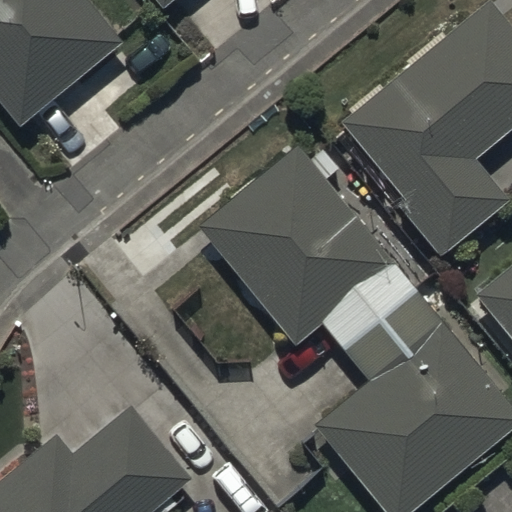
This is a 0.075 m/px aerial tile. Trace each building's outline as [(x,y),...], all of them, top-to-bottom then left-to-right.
[(118,45),(79,0),(0,0),(0,110),(16,130),(118,45)] [(183,0),(144,0),(160,19),(183,0)] [(511,123),(511,35),(481,0),(337,122),(408,206),(399,214),(437,258),(507,199),(472,158),(511,123)] [(405,511),(511,423),(511,412),(289,143),(195,221),(293,339),(316,321),(368,383),(311,429),(380,511),(405,511)] [(511,274),(478,304),(511,343),(511,274)] [(0,511),(152,511),(192,480),(131,406),(73,453),(59,435),(0,482),(0,511)]
